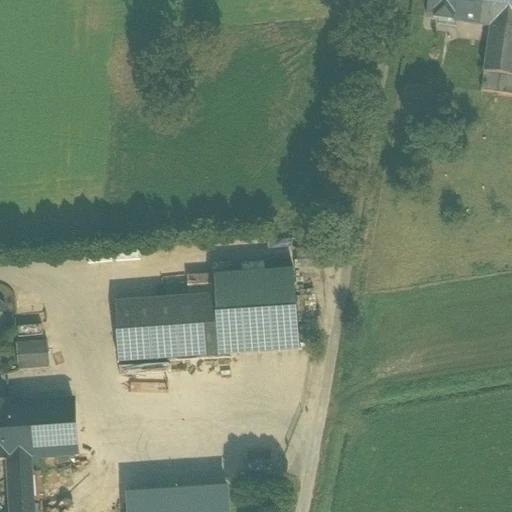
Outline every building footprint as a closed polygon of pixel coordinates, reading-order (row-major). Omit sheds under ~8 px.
[(463,0),(431,0),(429,19),(460,24),(463,0)] [(511,0),(463,0),(460,24),(490,28),(511,31),(511,0)] [(511,31),(490,28),(484,73),(511,77),(511,31)] [(511,95),(511,77),(484,73),(481,92),(511,95)] [(214,278),(215,297),(219,357),(299,351),(293,272),(214,278)] [(119,364),(219,357),(215,297),(115,305),(119,364)] [(44,316),(21,317),(22,337),(44,336),(44,316)] [(47,343),(17,345),(19,371),(49,368),(47,343)] [(0,461),(9,461),(12,511),(33,511),(31,460),(76,457),(73,402),(8,406),(8,401),(0,401),(0,461)] [(228,511),(227,489),(128,495),(128,511),(228,511)]
